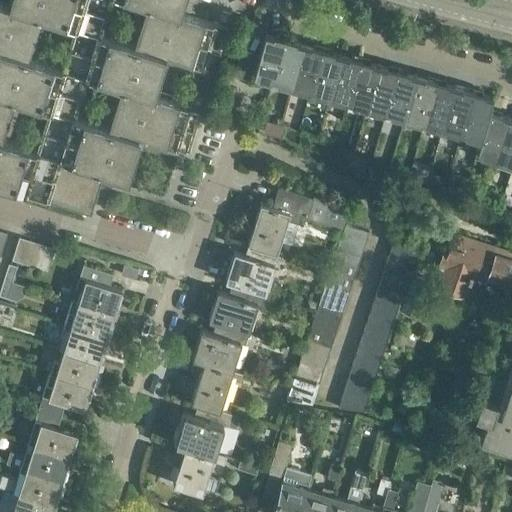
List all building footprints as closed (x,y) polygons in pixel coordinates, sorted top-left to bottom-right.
[(180,13),(184,0),(8,0),(8,5),(40,15),(73,25),(97,32),(107,0),(137,0),(146,3),(156,6),(180,13)] [(0,47),(27,56),(40,15),(8,5),(0,2),(0,47)] [(156,6),(146,3),(133,43),(144,46),(154,50),(168,54),(216,69),(229,28),(180,13),(156,6)] [(156,95),(168,54),(154,50),(144,46),(133,43),(97,32),(73,25),(60,66),(84,74),(121,84),(131,87),(142,91),(146,93),(156,95)] [(253,72),(273,78),(284,36),(264,31),(257,57),(253,72)] [(284,36),(273,78),(292,83),(303,42),(284,36)] [(303,42),(292,83),(311,89),(323,47),(303,42)] [(47,108),(72,115),(84,74),(60,66),(27,56),(0,47),(0,93),(7,95),(15,98),(47,108)] [(323,47),(311,89),(330,94),(341,52),(323,47)] [(341,52),(330,94),(349,99),(360,57),(341,52)] [(245,53),(239,76),(250,80),(253,72),(257,57),(245,53)] [(360,57),(349,99),(367,104),(379,63),(360,57)] [(379,63),(367,104),(387,110),(398,68),(379,63)] [(398,68),(387,110),(405,115),(417,73),(398,68)] [(417,73),(405,115),(425,121),(436,78),(417,73)] [(436,78),(425,121),(443,126),(455,84),(436,78)] [(191,153),(204,110),(174,101),(156,95),(146,93),(142,91),(131,87),(121,84),(107,125),(118,129),(128,133),(142,137),(191,153)] [(455,84),(443,126),(463,131),(474,89),(455,84)] [(474,89),(463,131),(481,137),(489,108),(493,94),(474,89)] [(0,137),(2,138),(15,98),(7,95),(0,93),(0,137)] [(72,115),(47,108),(35,148),(106,169),(105,172),(130,179),(142,137),(128,133),(118,129),(107,125),(107,126),(72,115)] [(489,108),(481,137),(477,150),(496,156),(510,115),(489,108)] [(511,116),(510,115),(496,156),(511,161),(511,116)] [(0,184),(94,212),(105,172),(106,169),(35,148),(2,138),(0,137),(0,184)] [(261,201),(249,242),(282,252),(290,254),(293,243),(291,242),(297,221),(300,214),(308,217),(309,217),(342,227),(344,222),(345,222),(349,209),(315,196),(278,185),(273,205),(261,201)] [(342,227),(340,233),(364,242),(368,230),(349,224),(345,222),(344,222),(342,227)] [(446,241),(438,267),(445,270),(439,287),(447,290),(462,295),(468,279),(469,279),(472,272),(511,286),(511,284),(511,251),(455,232),(451,243),(447,242),(446,241)] [(340,233),(337,245),(361,253),(364,242),(340,233)] [(31,239),(19,235),(12,258),(24,262),(31,239)] [(42,242),(31,239),(24,262),(35,265),(42,242)] [(392,241),(389,253),(412,261),(416,249),(392,241)] [(53,246),(42,242),(35,265),(46,268),(53,246)] [(234,249),(226,278),(266,290),(275,263),(279,264),(282,252),(249,242),(249,243),(252,244),(249,253),(234,249)] [(337,245),(333,256),(357,264),(361,253),(337,245)] [(389,253),(385,264),(409,272),(412,261),(389,253)] [(333,256),(329,268),(353,276),(357,264),(333,256)] [(8,262),(3,278),(11,280),(16,265),(8,262)] [(83,264),(75,287),(81,289),(78,301),(115,312),(122,289),(109,284),(112,273),(83,264)] [(385,264),(381,276),(405,284),(409,272),(385,264)] [(329,268),(325,279),(349,287),(353,276),(329,268)] [(410,273),(399,309),(418,315),(429,280),(410,273)] [(381,276),(377,287),(401,295),(405,284),(381,276)] [(3,278),(0,288),(0,293),(6,296),(11,280),(3,278)] [(218,288),(209,317),(250,329),(258,302),(262,303),(266,290),(226,278),(225,279),(235,282),(232,292),(218,288)] [(325,279),(322,291),(345,299),(349,287),(325,279)] [(377,287),(374,298),(397,306),(401,295),(377,287)] [(342,310),(345,299),(322,291),(318,302),(342,310)] [(374,298),(370,310),(394,318),(397,306),(374,298)] [(72,299),(64,323),(107,336),(115,312),(78,301),(72,299)] [(318,302),(314,314),(338,322),(342,310),(318,302)] [(370,310),(366,321),(390,329),(394,318),(370,310)] [(314,314),(310,325),(334,333),(338,322),(314,314)] [(201,327),(192,355),(244,371),(233,368),(242,341),(246,342),(250,329),(209,317),(209,318),(219,321),(215,332),(201,327)] [(366,321),(362,332),(386,340),(390,329),(366,321)] [(64,323),(61,335),(66,336),(62,348),(100,360),(107,336),(64,323)] [(310,325),(306,336),(330,345),(334,333),(310,325)] [(393,329),(387,349),(388,350),(400,354),(407,333),(393,329)] [(362,332),(359,344),(383,352),(386,340),(362,332)] [(306,336),(303,348),(327,356),(330,345),(306,336)] [(359,344),(355,355),(379,363),(383,352),(359,344)] [(53,358),(50,370),(92,383),(100,360),(62,348),(59,360),(53,358)] [(327,356),(303,348),(299,359),(323,368),(327,356)] [(203,360),(191,400),(231,412),(231,411),(221,408),(230,376),(242,380),(244,371),(192,355),(192,357),(203,360)] [(355,355),(351,367),(375,375),(379,363),(355,355)] [(299,359),(295,371),(319,379),(323,368),(299,359)] [(351,367),(348,378),(371,386),(375,375),(351,367)] [(50,370),(38,406),(63,413),(66,401),(85,407),(92,383),(50,370)] [(319,379),(295,371),(286,399),(312,402),(319,379)] [(477,405),(475,413),(486,417),(479,437),(511,448),(511,375),(503,402),(502,406),(496,405),(498,400),(481,394),(477,405)] [(371,386),(348,378),(344,389),(368,397),(371,386)] [(344,389),(338,406),(364,409),(368,397),(344,389)] [(174,438),(185,442),(226,454),(214,451),(223,423),(227,425),(228,424),(235,426),(238,415),(231,413),(231,412),(191,400),(200,403),(197,414),(183,410),(174,438)] [(31,430),(27,442),(69,456),(77,431),(59,425),(63,413),(38,406),(31,430)] [(278,439),(269,470),(284,474),(272,511),(299,511),(307,485),(311,473),(285,465),(292,443),(278,439)] [(5,461),(19,466),(62,479),(69,456),(27,442),(23,453),(9,449),(5,461)] [(224,463),(226,454),(185,442),(173,483),(202,491),(212,459),(224,463)] [(492,454),(481,451),(478,461),(489,465),(492,454)] [(257,465),(238,459),(236,467),(255,472),(257,465)] [(331,462),(326,477),(336,479),(340,465),(331,462)] [(21,480),(17,491),(55,502),(62,479),(19,466),(15,478),(21,480)] [(332,493),(325,511),(352,511),(357,500),(358,496),(359,497),(366,471),(355,468),(349,494),(348,498),(332,493)] [(376,492),(385,494),(387,487),(390,480),(381,477),(376,492)] [(383,504),(380,511),(407,511),(408,511),(410,511),(422,511),(433,478),(432,478),(430,483),(417,479),(407,511),(392,507),(397,490),(387,487),(385,494),(382,503),(383,504)] [(442,511),(436,510),(440,496),(439,496),(441,480),(433,478),(422,511),(442,511)] [(307,485),(299,511),(325,511),(332,493),(333,489),(324,486),(323,489),(307,485)] [(0,497),(0,511),(51,511),(55,502),(17,491),(4,487),(0,497)] [(372,505),(357,500),(352,511),(380,511),(383,504),(382,503),(373,501),(372,505)]
